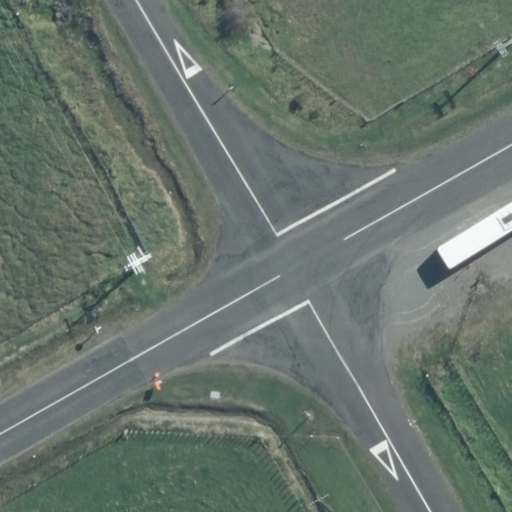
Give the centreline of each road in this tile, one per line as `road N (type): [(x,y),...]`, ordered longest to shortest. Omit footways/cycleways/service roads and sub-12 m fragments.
road 1 (unclassified): [(0,428),(292,267)]
road 2 (residential): [(139,0),(292,267)]
road 3 (residential): [(430,511),(292,267)]
road 4 (unclassified): [(292,267),(511,143)]
